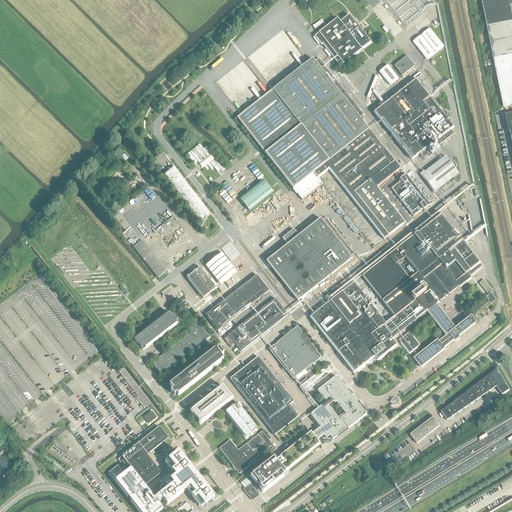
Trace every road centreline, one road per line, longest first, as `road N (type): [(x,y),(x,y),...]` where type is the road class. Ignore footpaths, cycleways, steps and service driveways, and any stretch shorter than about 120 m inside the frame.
road 1 (tertiary): [(511,330),(285,511)]
road 2 (motorway): [(511,425),(370,511)]
road 3 (motorway): [(387,511),(511,436)]
